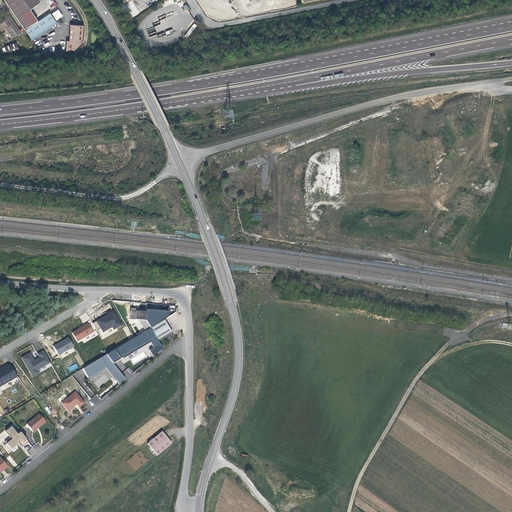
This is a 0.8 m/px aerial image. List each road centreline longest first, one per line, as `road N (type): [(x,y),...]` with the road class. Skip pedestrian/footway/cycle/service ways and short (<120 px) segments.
road 1 (secondary): [(197,511),(234,386),(236,329),(179,159),(95,0)]
road 2 (motorway): [(511,26),(276,72),(0,111)]
road 3 (motorway): [(0,123),(290,82)]
road 4 (residential): [(0,490),(188,344)]
road 5 (motorway): [(290,82),(511,38)]
road 6 (motorway): [(290,82),(511,62)]
road 7 (unclassified): [(188,344),(183,485),(185,507),(196,511)]
road 8 (track): [(0,63),(75,55),(88,27),(74,0)]
road 9 (unclassified): [(102,291),(182,295),(188,344)]
road 10 (unclassified): [(0,355),(102,291)]
